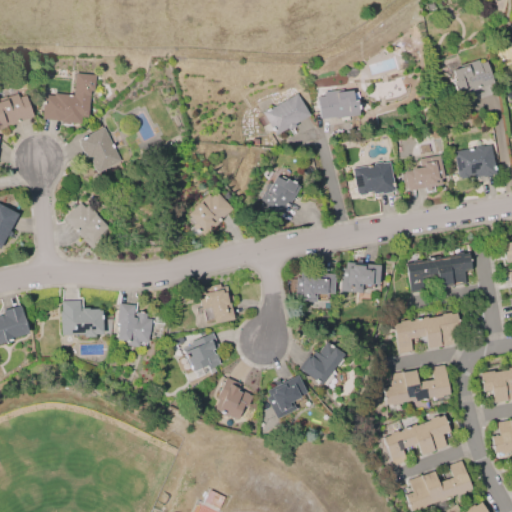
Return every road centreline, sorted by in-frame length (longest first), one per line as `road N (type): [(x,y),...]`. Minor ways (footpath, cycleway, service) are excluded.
road 1 (residential): [(511,204),(148,276),(50,272),(0,282)]
road 2 (residential): [(511,343),(467,355),(461,380),(473,447),(505,511)]
